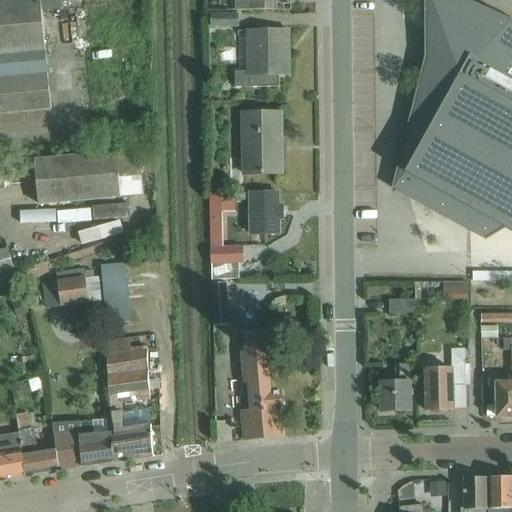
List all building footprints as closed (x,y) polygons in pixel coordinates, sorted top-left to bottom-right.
[(62,0),(31,0),(0,3),(0,82),(49,78),(43,11),(63,9),(62,0)] [(237,0),(238,11),(278,10),(277,0),(237,0)] [(511,22),(464,0),(424,0),(425,58),(416,92),(406,145),(403,145),(392,189),(485,241),(505,229),(511,233),(511,22)] [(216,15),(216,27),(240,26),(240,14),(216,15)] [(250,31),(250,72),(236,72),(236,88),(280,87),(280,75),(291,75),(290,31),(250,31)] [(49,78),(0,82),(0,114),(52,110),(49,78)] [(243,114),(244,175),(284,174),(283,113),(243,114)] [(119,181),(141,179),(138,152),(37,162),(41,206),(121,199),(119,181)] [(251,194),(252,225),(252,235),(281,234),(281,220),(284,220),(284,206),(280,206),(280,194),(251,194)] [(136,215),(104,215),(104,232),(136,232),(136,215)] [(211,222),(211,225),(211,238),(223,238),(223,221),(211,222)] [(66,241),(67,227),(48,226),(47,240),(66,241)] [(102,226),(67,228),(68,241),(103,239),(102,226)] [(16,236),(22,265),(34,262),(28,234),(16,236)] [(0,274),(15,269),(8,248),(0,250),(0,274)] [(102,268),(108,326),(131,323),(125,265),(102,268)] [(58,273),(59,285),(46,287),(49,310),(91,304),(100,302),(94,267),(58,273)] [(511,279),(511,268),(478,270),(478,280),(511,279)] [(448,280),(450,299),(475,297),(473,278),(448,280)] [(212,287),(214,327),(229,326),(227,286),(212,287)] [(390,302),(391,315),(417,314),(416,301),(390,302)] [(511,322),(511,310),(486,310),(486,321),(511,322)] [(253,410),(243,411),(246,441),(287,437),(282,392),(275,393),(274,388),(270,388),(265,332),(245,334),(247,347),(250,380),(245,380),(246,400),(252,400),(253,410)] [(130,341),(108,345),(112,412),(124,411),(122,399),(142,396),(151,394),(148,349),(132,351),(130,341)] [(453,369),(428,369),(428,412),(455,411),(455,387),(467,386),(467,363),(467,350),(453,350),(453,363),(453,369)] [(398,382),(383,382),(384,413),(412,412),(411,384),(409,384),(409,368),(398,368),(398,382)] [(511,418),(511,374),(509,375),(509,385),(498,385),(499,418),(511,418)] [(124,411),(112,412),(112,413),(113,419),(114,431),(116,463),(155,457),(153,425),(126,429),(124,412),(124,411)] [(21,432),(24,452),(27,477),(62,471),(58,451),(39,455),(35,430),(30,431),(27,418),(19,420),(21,432)] [(81,422),(54,424),(58,451),(62,471),(81,468),(84,468),(116,463),(114,431),(113,419),(109,420),(111,433),(96,434),(95,421),(82,422),(81,422)] [(0,481),(27,477),(24,452),(21,432),(0,435),(0,481)] [(511,511),(511,508),(511,478),(488,479),(488,511),(511,511)] [(462,510),(461,511),(488,511),(488,479),(464,480),(464,510),(462,510)] [(407,511),(427,511),(427,503),(407,503),(407,511)]
